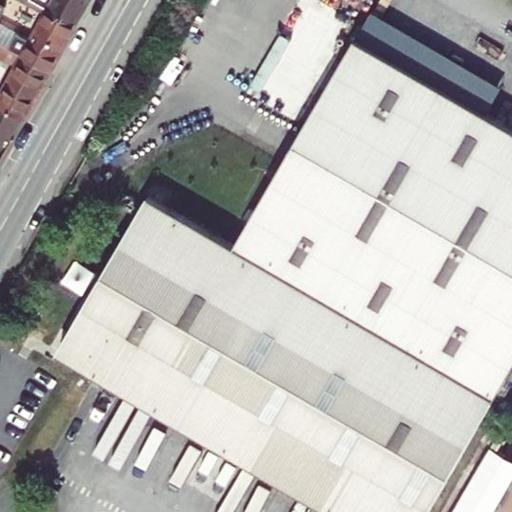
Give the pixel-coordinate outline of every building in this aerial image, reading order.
[(43,0),(57,7),(87,24),(100,0),(43,0)] [(7,1),(0,11),(0,32),(8,18),(15,5),(7,1)] [(40,36),(30,31),(20,48),(60,71),(87,24),(57,7),(40,36)] [(0,36),(20,48),(30,31),(8,18),(0,32),(0,36)] [(27,120),(31,123),(60,71),(20,48),(0,36),(0,53),(23,68),(0,107),(0,124),(19,135),(27,120)] [(428,511),(511,367),(511,128),(356,39),(235,246),(148,195),(58,351),(333,511),(428,511)]
